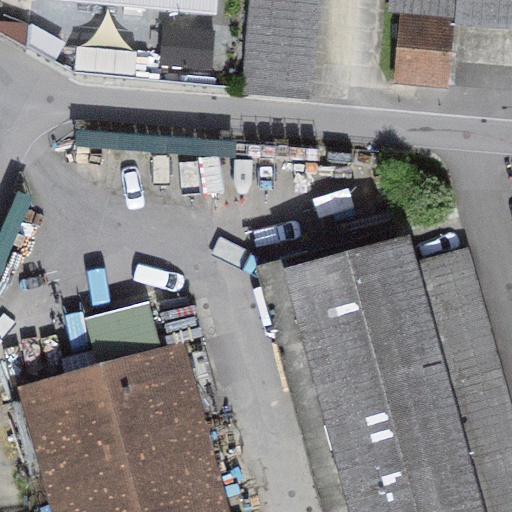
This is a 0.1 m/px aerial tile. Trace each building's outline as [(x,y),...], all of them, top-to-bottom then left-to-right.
[(51,0),(51,12),(218,22),(218,0),(51,0)] [(304,0),(237,0),(232,94),(299,98),(304,0)] [(455,0),(389,0),(389,9),(454,15),(455,0)] [(511,0),(465,0),(464,19),(511,22),(511,0)] [(388,88),(443,95),(452,24),(398,17),(388,88)] [(305,151),(255,154),(261,259),(311,256),(305,151)] [(511,511),(511,395),(475,253),(420,268),(484,511),(511,511)] [(475,511),(406,254),(278,289),(337,511),(475,511)] [(209,511),(165,350),(2,395),(34,511),(209,511)]
